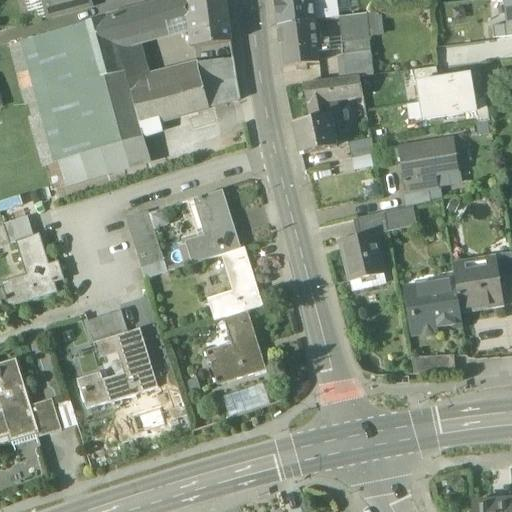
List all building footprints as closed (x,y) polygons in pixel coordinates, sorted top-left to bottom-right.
[(42,0),(45,8),(74,0),(75,0),(76,0),(42,0)] [(75,0),(74,0),(45,8),(48,20),(79,12),(76,0),(75,0)] [(225,0),(218,0),(188,4),(187,0),(179,0),(160,6),(164,23),(190,16),(193,47),(230,44),(225,0)] [(274,0),(278,27),(314,22),(312,0),(311,0),(274,0)] [(337,0),(312,0),(314,22),(339,19),(337,0)] [(160,6),(75,29),(89,82),(126,72),(119,45),(138,40),(166,28),(164,23),(160,6)] [(380,15),(367,16),(369,36),(382,35),(380,15)] [(367,16),(339,20),(343,57),(338,60),(340,81),(360,78),(374,77),(369,36),(367,16)] [(314,22),(278,27),(283,69),(320,64),(314,22)] [(511,38),(511,26),(509,27),(492,28),(494,40),(511,38)] [(89,82),(75,29),(17,45),(33,100),(48,95),(53,112),(66,160),(142,138),(167,131),(165,125),(159,127),(158,122),(241,101),(234,62),(195,65),(196,72),(148,85),(146,67),(126,72),(89,82)] [(416,84),(438,81),(436,69),(414,72),(416,84)] [(416,84),(419,103),(474,94),(471,76),(438,81),(416,84)] [(340,81),(303,86),(307,104),(314,104),(327,102),(336,101),(348,99),(363,97),(360,78),(340,81)] [(475,101),(474,94),(419,103),(422,122),(477,114),(475,101)] [(487,100),(475,101),(477,114),(478,124),(490,122),(487,100)] [(336,101),(327,102),(331,118),(332,125),(341,123),(336,101)] [(327,102),(314,104),(317,120),(331,118),(327,102)] [(142,138),(66,160),(53,112),(28,119),(41,168),(47,167),(54,193),(149,166),(142,138)] [(317,120),(293,125),(300,157),(337,149),(332,125),(331,118),(317,120)] [(359,143),(359,144),(350,146),(352,159),(374,155),(371,141),(359,143)] [(454,141),(399,150),(406,194),(438,188),(436,176),(459,172),(454,141)] [(241,251),(222,192),(198,199),(210,236),(185,244),(192,266),(222,257),(241,251)] [(413,208),(358,221),(361,238),(375,235),(375,237),(417,227),(413,208)] [(435,210),(420,213),(423,230),(438,228),(435,210)] [(149,212),(126,219),(129,230),(152,223),(149,212)] [(28,218),(3,226),(10,248),(18,245),(17,244),(34,238),(28,218)] [(152,223),(129,230),(133,240),(155,233),(152,223)] [(155,233),(133,240),(136,250),(158,243),(155,233)] [(361,238),(341,243),(350,284),(384,276),(375,237),(375,235),(361,238)] [(34,238),(17,244),(18,245),(29,280),(4,288),(10,309),(58,294),(40,237),(34,238)] [(158,243),(136,250),(139,260),(162,253),(158,243)] [(233,294),(209,301),(216,323),(224,320),(247,313),(262,308),(244,250),(241,251),(222,257),(233,294)] [(162,253),(139,260),(142,270),(165,263),(162,253)] [(511,257),(511,254),(499,256),(503,280),(511,278),(511,257)] [(165,263),(142,270),(145,281),(168,274),(165,263)] [(497,264),(479,267),(481,283),(500,281),(497,264)] [(500,281),(481,283),(479,267),(454,271),(456,285),(461,314),(504,307),(500,281)] [(456,285),(410,292),(417,333),(419,333),(420,335),(426,339),(433,338),(437,332),(437,330),(462,326),(461,314),(456,285)] [(122,312),(110,316),(117,339),(128,335),(122,312)] [(265,372),(247,313),(224,320),(235,357),(210,365),(217,387),(265,372)] [(117,339),(110,316),(99,319),(106,342),(117,339)] [(99,319),(87,323),(94,346),(106,342),(99,319)] [(85,320),(79,321),(82,330),(88,329),(85,320)] [(158,391),(140,332),(128,335),(117,339),(106,342),(94,346),(99,361),(118,356),(124,376),(104,382),(111,404),(111,405),(158,391)] [(454,357),(411,360),(415,376),(455,374),(454,357)] [(17,362),(0,367),(0,438),(34,428),(28,408),(31,407),(17,362)] [(101,374),(76,382),(86,412),(111,404),(104,382),(101,374)] [(232,418),(271,406),(265,384),(225,397),(232,418)] [(31,407),(28,408),(34,428),(37,440),(63,432),(53,400),(31,407)] [(128,420),(133,436),(165,427),(160,410),(128,420)] [(511,511),(511,502),(493,504),(493,511),(511,511)]
